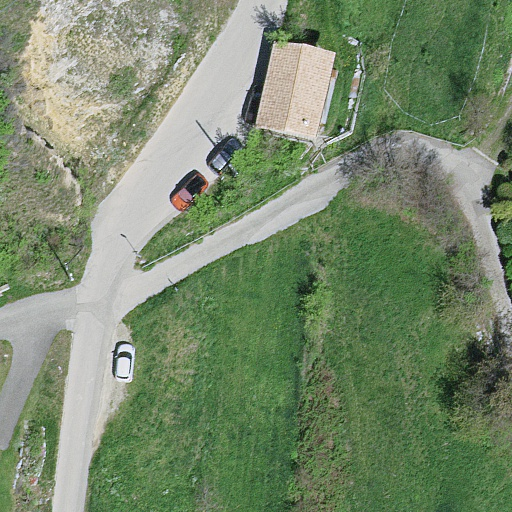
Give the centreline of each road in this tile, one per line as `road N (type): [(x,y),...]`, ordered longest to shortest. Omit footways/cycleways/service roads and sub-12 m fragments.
road 1 (residential): [(102,292),(139,285),(346,172),(394,155),(432,160),(458,176),(511,327)]
road 2 (residential): [(102,292),(138,184),(257,0)]
road 3 (residential): [(71,511),(102,292)]
